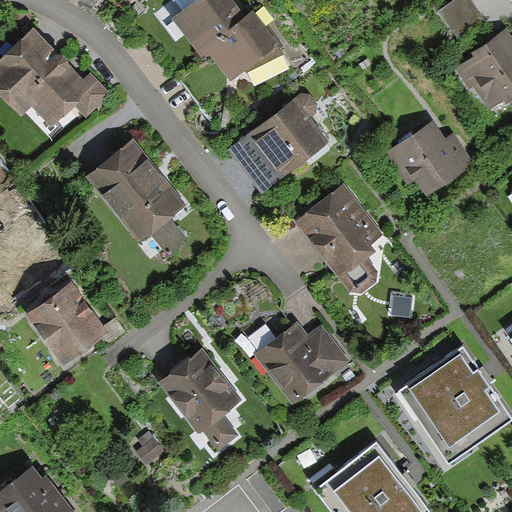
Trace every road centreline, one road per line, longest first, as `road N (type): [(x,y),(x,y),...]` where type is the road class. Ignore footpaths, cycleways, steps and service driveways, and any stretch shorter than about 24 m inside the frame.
road 1 (residential): [(40,0),(91,33),(262,241)]
road 2 (residential): [(262,241),(109,355)]
